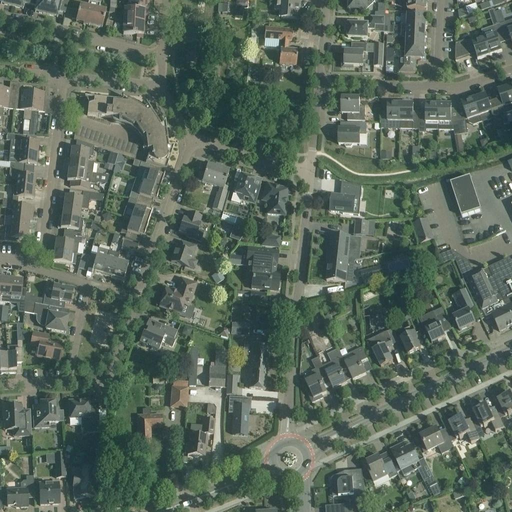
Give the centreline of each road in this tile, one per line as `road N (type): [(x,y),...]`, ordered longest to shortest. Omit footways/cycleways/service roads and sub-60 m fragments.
road 1 (residential): [(288,410),(309,173)]
road 2 (residential): [(64,75),(33,261)]
road 3 (tertiary): [(348,428),(511,351)]
road 4 (residential): [(137,300),(192,140)]
road 5 (residential): [(162,57),(0,17)]
road 6 (residential): [(68,382),(108,379),(137,300)]
road 7 (residential): [(309,173),(192,140)]
road 8 (residential): [(317,86),(437,90)]
